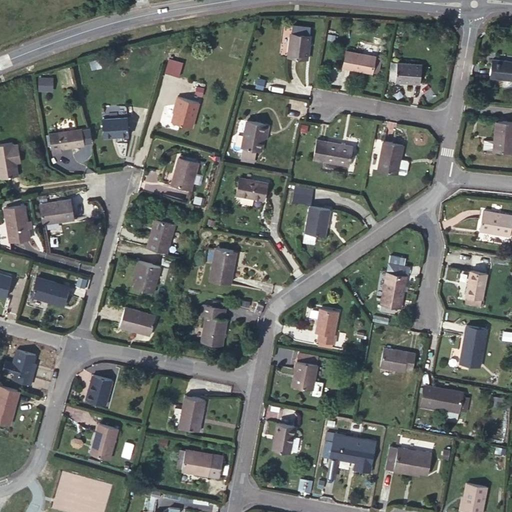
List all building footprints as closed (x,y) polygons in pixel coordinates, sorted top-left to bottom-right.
[(288,57),(307,59),(310,35),(309,35),(310,27),(293,25),(292,33),(291,33),(288,57)] [(375,57),(375,56),(346,51),(343,67),(372,72),(375,57)] [(168,56),(164,70),(179,75),(183,61),(168,56)] [(375,57),(372,72),(378,73),(381,58),(375,57)] [(107,65),(104,58),(95,61),(97,68),(107,65)] [(511,62),(492,59),(490,78),(504,79),(503,87),(511,88),(511,62)] [(396,80),(396,81),(420,83),(422,64),(397,62),(396,80)] [(37,76),(37,91),(53,90),(53,76),(37,76)] [(182,88),(180,97),(199,102),(201,93),(182,88)] [(172,122),(192,127),(199,102),(180,97),(178,96),(176,105),(177,105),(172,122)] [(102,118),(103,139),(129,136),(128,116),(102,118)] [(261,151),(264,138),(265,132),(267,133),(269,124),(247,120),(242,147),(243,147),(241,157),(255,160),(257,150),(261,151)] [(511,122),(495,121),(494,139),(484,139),(483,149),(511,152),(511,122)] [(309,125),(302,123),(300,131),(307,133),(309,125)] [(85,145),(82,128),(49,134),(53,154),(62,152),(61,149),(85,145)] [(353,146),(317,139),(313,159),(349,166),(353,146)] [(403,144),(383,140),(377,170),(397,174),(397,173),(405,174),(406,173),(409,162),(407,159),(401,158),(403,144)] [(0,143),(0,178),(18,175),(15,159),(21,158),(18,143),(13,144),(13,142),(0,143)] [(173,184),(191,189),(199,162),(179,157),(174,172),(177,172),(173,184)] [(239,177),(236,194),(264,200),(268,183),(239,177)] [(313,188),(295,185),(292,201),(310,204),(313,188)] [(75,218),(71,198),(39,204),(42,224),(75,218)] [(4,208),(10,241),(30,238),(25,204),(4,208)] [(330,208),(310,205),(305,232),(325,236),(330,208)] [(511,215),(483,210),(480,228),(493,230),(493,232),(509,235),(510,234),(511,234),(511,225),(511,220),(511,215)] [(155,218),(147,247),(167,253),(175,223),(155,218)] [(233,250),(215,247),(210,280),(230,284),(233,266),(230,265),(233,250)] [(161,267),(138,261),(136,268),(138,269),(133,287),(154,293),(161,267)] [(388,262),(387,271),(406,275),(408,265),(388,262)] [(487,273),(470,270),(466,295),(475,297),(482,299),(487,273)] [(406,275),(387,271),(381,304),(395,306),(400,307),(406,275)] [(0,295),(6,297),(12,276),(0,273),(0,295)] [(64,305),(69,286),(37,277),(31,296),(64,305)] [(475,297),(466,295),(465,303),(474,304),(475,297)] [(475,297),(474,304),(481,306),(482,299),(475,297)] [(260,314),(264,305),(258,303),(254,312),(260,314)] [(212,306),(202,304),(201,313),(206,314),(201,342),(222,346),(227,318),(223,318),(225,308),(222,308),(212,306)] [(395,306),(381,304),(380,310),(394,312),(395,306)] [(151,333),(156,314),(125,306),(119,326),(141,332),(141,330),(151,333)] [(334,334),(338,311),(320,307),(315,332),(319,332),(317,341),(318,341),(333,343),(335,343),(337,334),(334,334)] [(486,328),(466,325),(460,363),(480,366),(486,328)] [(380,367),(405,371),(405,368),(413,370),(416,352),(384,347),(380,367)] [(30,376),(36,354),(17,349),(13,363),(5,361),(3,370),(16,373),(14,381),(31,385),(33,377),(30,376)] [(299,353),(297,360),(317,364),(319,356),(299,353)] [(297,360),(292,386),(312,389),(317,364),(297,360)] [(105,405),(112,380),(93,374),(86,400),(105,405)] [(18,390),(0,384),(0,421),(10,425),(14,410),(12,409),(18,390)] [(463,394),(449,391),(450,389),(424,384),(420,404),(459,412),(459,410),(462,395),(463,394)] [(178,427),(196,430),(198,421),(201,422),(205,399),(184,395),(178,427)] [(462,395),(459,410),(466,411),(469,397),(462,395)] [(110,458),(118,428),(99,422),(91,453),(110,458)] [(290,451),(295,425),(277,422),(272,449),(290,451)] [(333,440),(334,432),(326,431),(324,439),(333,440)] [(334,432),(333,440),(329,457),(355,461),(354,468),(370,471),(376,440),(334,432)] [(393,470),(398,446),(390,445),(385,468),(393,470)] [(432,452),(398,446),(393,470),(409,473),(409,470),(418,472),(428,474),(432,452)] [(177,469),(181,470),(182,469),(182,468),(195,471),(194,473),(218,477),(219,473),(222,459),(223,455),(185,448),(185,450),(180,449),(177,469)] [(473,511),(481,511),(487,486),(466,482),(461,510),(473,511)]
